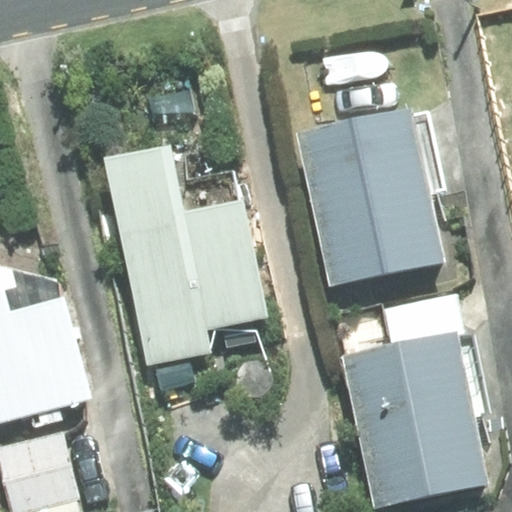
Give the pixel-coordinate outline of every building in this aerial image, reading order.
[(308,137),(338,290),(453,267),(423,115),(308,137)] [(117,163),(154,368),(164,367),(170,399),(198,394),(192,360),(217,356),(213,332),(276,321),(256,206),(195,216),(184,151),(117,163)] [(63,409),(97,399),(72,301),(67,304),(61,283),(6,268),(0,269),(0,426),(35,418),(37,429),(66,421),(63,409)] [(353,363),(382,510),(497,487),(467,340),(353,363)] [(84,511),(67,434),(0,450),(0,461),(12,511),(84,511)]
